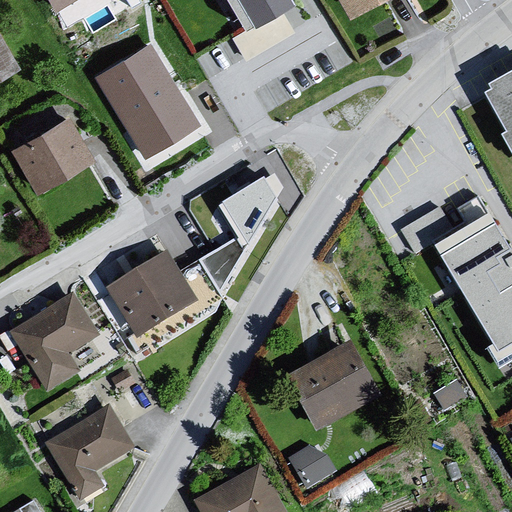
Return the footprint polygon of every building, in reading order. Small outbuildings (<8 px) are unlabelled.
[(45,0),(55,14),(78,0),(45,0)] [(294,0),(227,0),(248,35),(298,6),(294,0)] [(329,0),(344,27),(394,0),(329,0)] [(236,25),(189,51),(215,97),(264,71),(236,25)] [(0,34),(0,82),(21,71),(0,34)] [(201,127),(151,46),(97,80),(146,161),(201,127)] [(511,61),(476,82),(503,130),(499,132),(511,155),(511,61)] [(71,119),(12,153),(37,197),(97,160),(71,119)] [(280,197),(263,171),(217,200),(237,233),(200,256),(224,293),(280,197)] [(434,242),(453,232),(440,207),(402,227),(416,252),(434,242)] [(453,232),(434,242),(494,343),(489,346),(499,363),(511,355),(511,243),(509,245),(489,212),(453,232)] [(168,257),(103,292),(133,340),(194,305),(168,257)] [(73,294),(14,327),(49,389),(82,371),(72,352),(98,337),(73,294)] [(347,346),(279,379),(314,435),(377,404),(347,346)] [(465,395),(455,378),(424,396),(434,413),(465,395)] [(107,408),(44,446),(81,503),(102,490),(94,474),(131,452),(107,408)] [(311,444),(289,458),(307,487),(337,469),(326,454),(311,444)] [(283,511),(260,470),(192,504),(196,511),(283,511)] [(41,511),(36,503),(19,511),(41,511)]
